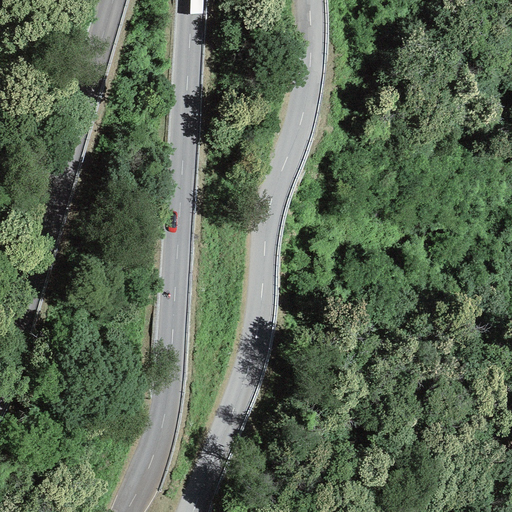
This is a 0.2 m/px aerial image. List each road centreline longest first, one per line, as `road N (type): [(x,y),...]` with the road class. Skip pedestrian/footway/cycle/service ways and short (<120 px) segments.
road 1 (tertiary): [(193,511),(252,348),(269,204),(304,105),(313,0)]
road 2 (tertiary): [(186,0),(161,412),(153,458),(127,511)]
road 3 (tertiary): [(0,375),(101,0)]
